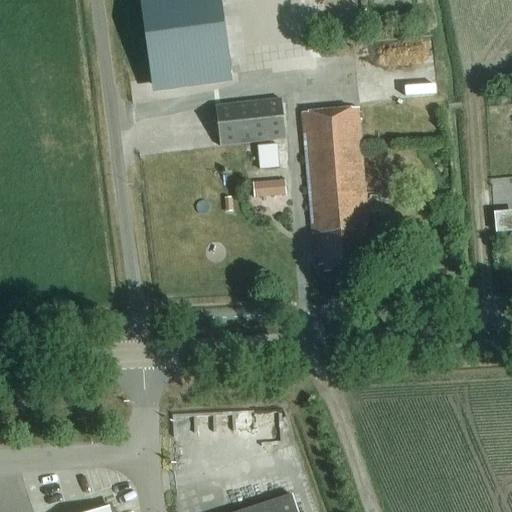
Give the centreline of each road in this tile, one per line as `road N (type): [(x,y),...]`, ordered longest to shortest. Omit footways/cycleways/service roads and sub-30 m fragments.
road 1 (secondary): [(146,354),(511,335)]
road 2 (unclassified): [(146,354),(96,0)]
road 3 (secondary): [(0,361),(146,354)]
road 4 (residential): [(0,463),(141,455)]
